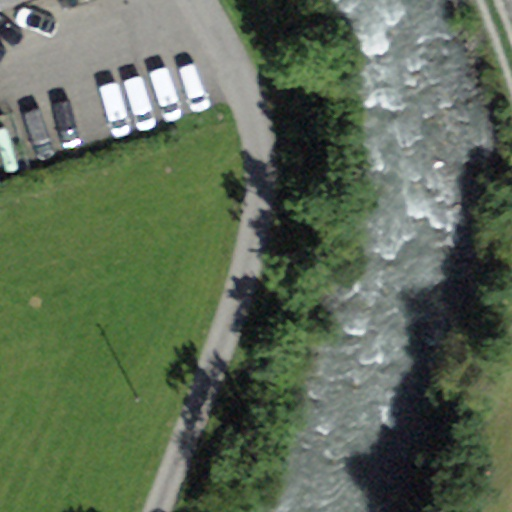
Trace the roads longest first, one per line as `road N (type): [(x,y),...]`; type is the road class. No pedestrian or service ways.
road 1 (unclassified): [(166,511),(250,280),(259,149),(185,0)]
road 2 (unknown): [(237,102),(0,217)]
